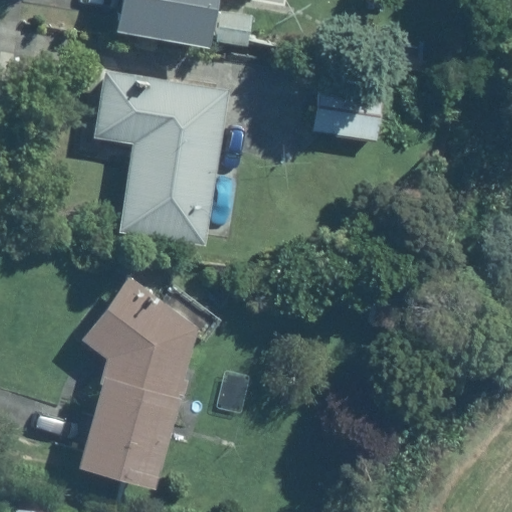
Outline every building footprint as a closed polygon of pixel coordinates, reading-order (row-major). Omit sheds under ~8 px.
[(107,0),(103,17),(197,38),(205,0),(107,0)] [(255,12),(220,6),(215,36),(249,42),(255,12)] [(318,70),(310,131),(378,141),(387,80),(318,70)] [(117,79),(91,76),(85,131),(124,135),(117,201),(107,200),(104,227),(207,238),(223,83),(142,74),(141,81),(117,79)] [(74,329),(98,345),(68,452),(142,475),(146,462),(162,467),(168,447),(153,442),(170,386),(180,389),(203,316),(121,270),(74,329)]
